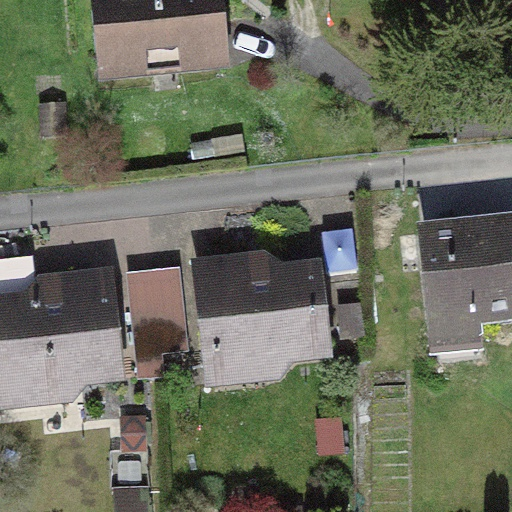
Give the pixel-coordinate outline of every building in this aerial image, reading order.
[(89,0),(97,70),(224,57),(218,0),(89,0)] [(429,330),(511,320),(511,243),(511,231),(420,241),(429,330)] [(265,377),(283,354),(318,351),(310,280),(275,284),(253,267),(236,289),(201,293),(208,363),(244,359),(265,377)] [(175,275),(150,278),(158,355),(183,353),(175,275)] [(158,355),(150,278),(125,280),(133,358),(158,355)] [(59,399),(76,377),(111,373),(104,303),(69,307),(46,289),(29,312),(0,314),(0,371),(2,385),(36,382),(59,399)]
